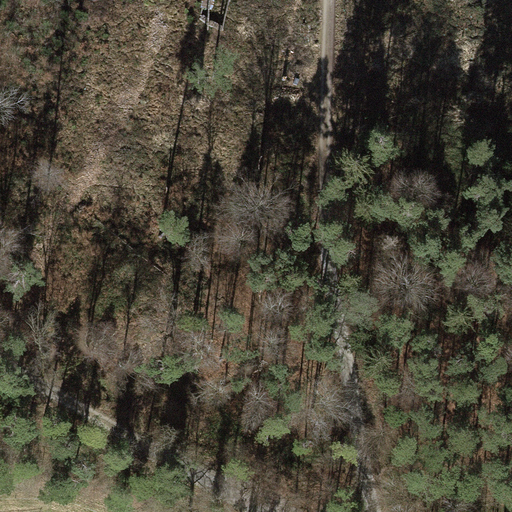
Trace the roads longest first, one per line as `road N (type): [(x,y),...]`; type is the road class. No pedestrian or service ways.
road 1 (track): [(321,0),(316,64),(325,232),(372,511)]
road 2 (track): [(0,358),(271,511)]
